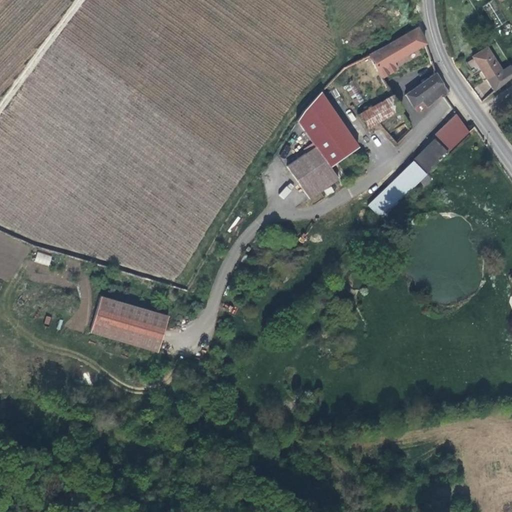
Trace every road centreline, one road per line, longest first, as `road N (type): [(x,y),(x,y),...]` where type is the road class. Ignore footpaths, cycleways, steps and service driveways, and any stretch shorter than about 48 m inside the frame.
road 1 (secondary): [(511,163),(441,56),(429,0)]
road 2 (track): [(80,0),(0,110)]
